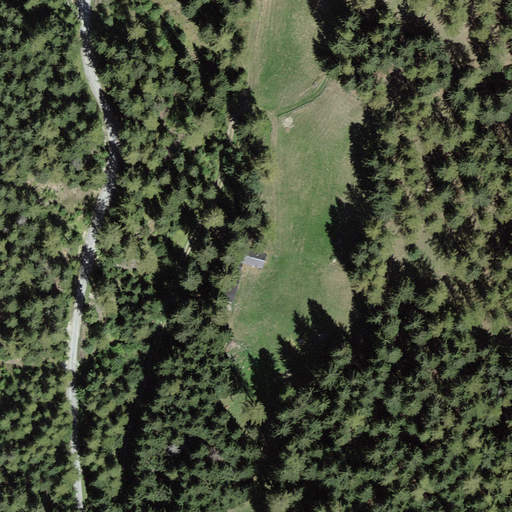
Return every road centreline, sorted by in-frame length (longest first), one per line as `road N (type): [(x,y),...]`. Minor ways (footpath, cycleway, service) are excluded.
road 1 (track): [(79,511),(74,332),(111,158),(87,66),(82,0)]
road 2 (track): [(119,511),(130,410),(216,197),(234,118)]
road 3 (track): [(234,118),(319,91),(375,0)]
road 4 (track): [(234,118),(247,86),(254,0)]
